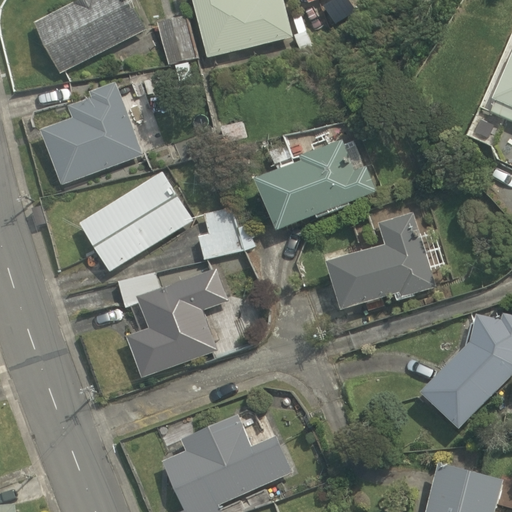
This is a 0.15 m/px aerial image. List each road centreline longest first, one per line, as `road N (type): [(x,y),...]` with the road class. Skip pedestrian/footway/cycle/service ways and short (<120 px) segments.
road 1 (residential): [(68,441),(304,349)]
road 2 (tertiary): [(0,241),(68,441)]
